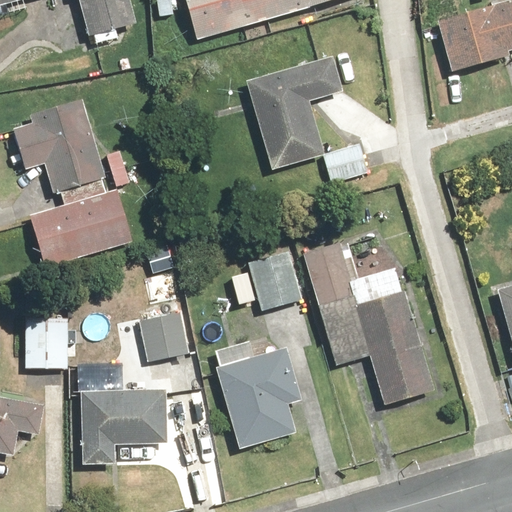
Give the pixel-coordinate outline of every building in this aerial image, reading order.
[(0,0),(0,12),(42,0),(82,0),(94,39),(144,25),(136,0),(0,0)] [(186,0),(197,41),(348,0),(186,0)] [(511,2),(490,9),(444,21),(446,29),(458,71),(459,74),(510,60),(509,55),(511,54),(511,2)] [(328,156),(313,104),(347,94),(337,60),(303,70),(252,85),(278,171),(328,156)] [(135,244),(120,189),(135,185),(126,150),(104,156),(89,105),(35,120),(37,126),(19,131),(31,174),(49,168),(56,193),(58,201),(66,199),(69,209),(35,218),(49,267),(135,244)] [(411,264),(359,279),(348,240),(305,253),(338,367),(376,357),(391,407),(447,391),(411,264)] [(294,252),(250,262),(262,313),(305,303),(294,252)] [(511,290),(502,294),(511,327),(511,290)] [(184,316),(142,324),(150,364),(191,356),(184,316)] [(30,319),(28,370),(70,372),(72,320),(30,319)] [(256,358),(251,341),(217,351),(222,367),(236,420),(244,449),(301,434),(292,404),(303,401),(289,349),(263,356),(256,358)] [(121,467),(121,445),(170,447),(172,397),(86,393),(84,444),(84,448),(87,449),(87,466),(121,467)] [(0,454),(18,457),(20,434),(41,437),(45,403),(0,397),(0,454)]
